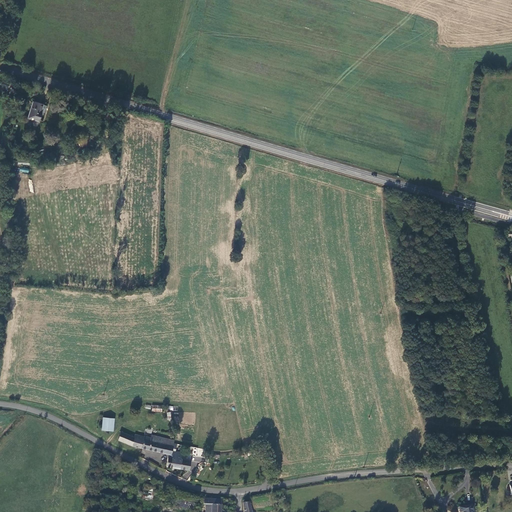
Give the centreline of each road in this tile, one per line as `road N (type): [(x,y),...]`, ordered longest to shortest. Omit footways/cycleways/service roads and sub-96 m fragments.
road 1 (secondary): [(0,67),(511,216)]
road 2 (unclassified): [(239,491),(511,464)]
road 3 (unclassified): [(0,404),(38,412),(179,482),(239,491)]
road 4 (track): [(0,214),(8,263),(0,347)]
